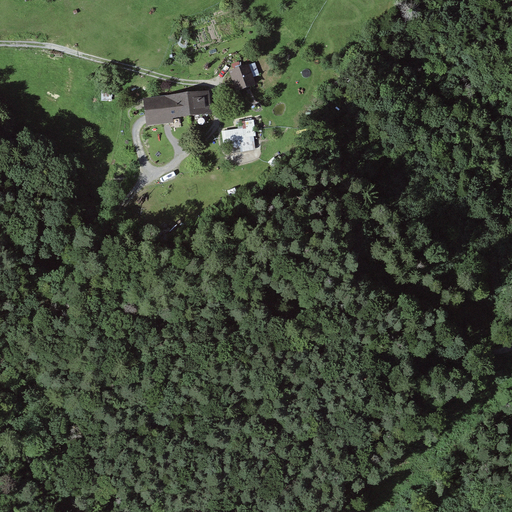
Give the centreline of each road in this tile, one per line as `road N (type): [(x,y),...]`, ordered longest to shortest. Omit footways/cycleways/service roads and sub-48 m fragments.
road 1 (track): [(146,175),(113,228),(93,313),(100,336),(122,354),(158,358),(271,338),(393,368),(511,346)]
road 2 (track): [(393,368),(117,434),(87,429),(13,369)]
road 3 (track): [(0,44),(49,45),(211,84),(219,96),(213,131),(171,167),(146,175)]
